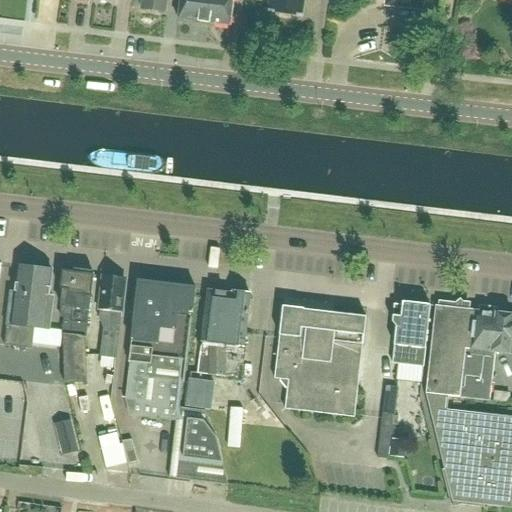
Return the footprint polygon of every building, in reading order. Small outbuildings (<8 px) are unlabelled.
[(143,0),(142,10),(165,13),(166,0),(143,0)] [(180,0),(178,21),(209,25),(211,4),(203,3),(203,0),(180,0)] [(211,4),(209,25),(230,27),(233,0),(203,0),(203,3),(211,4)] [(270,0),(268,13),(302,18),(304,0),(270,0)] [(421,10),(422,0),(387,0),(386,6),(421,10)] [(48,297),(52,271),(18,267),(15,294),(11,293),(5,346),(32,349),(35,329),(49,331),(53,298),(48,297)] [(95,276),(62,273),(60,290),(64,290),(62,308),(63,308),(62,319),(66,319),(64,337),(65,337),(66,386),(87,385),(86,340),(87,340),(95,276)] [(125,280),(104,278),(99,320),(104,330),(101,358),(116,360),(123,309),(121,309),(125,280)] [(176,481),(180,481),(228,487),(218,440),(206,412),(178,409),(181,383),(185,384),(196,289),(139,282),(129,364),(130,364),(126,402),(124,417),(134,418),(182,424),(176,481)] [(233,293),(233,295),(208,292),(198,373),(226,376),(226,346),(244,348),(251,295),(233,293)] [(395,306),(393,323),(397,328),(394,347),(395,347),(393,365),(424,368),(431,306),(403,303),(403,308),(396,307),(396,306),(395,306)] [(305,311),(305,310),(284,307),(275,379),(290,381),(286,410),(354,418),(358,389),(367,318),(305,311)] [(469,310),(436,307),(426,394),(448,396),(460,398),(469,310)] [(460,398),(489,401),(495,352),(491,352),(496,315),(497,313),(469,310),(460,398)] [(511,354),(511,316),(496,315),(491,352),(495,352),(511,354)] [(190,381),(187,406),(211,409),(214,384),(190,381)] [(385,387),(382,415),(382,416),(392,417),(395,388),(385,387)] [(511,417),(447,411),(448,396),(426,394),(450,494),(453,494),(454,490),(463,491),(461,503),(484,505),(511,508),(511,500),(511,417)] [(392,417),(382,416),(377,459),(387,460),(392,417)] [(51,422),(55,436),(61,435),(65,449),(76,446),(69,417),(51,422)] [(392,440),(391,456),(404,457),(406,442),(392,440)]
